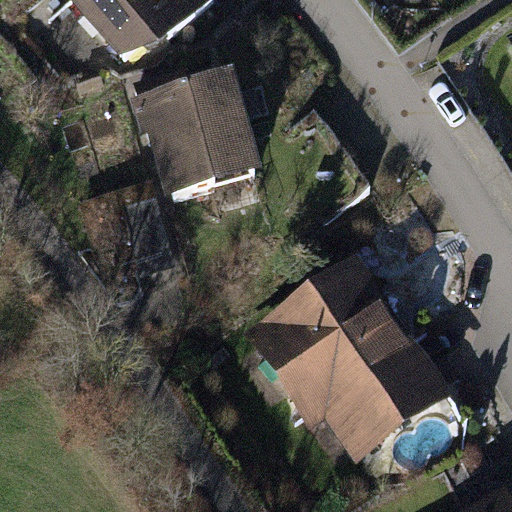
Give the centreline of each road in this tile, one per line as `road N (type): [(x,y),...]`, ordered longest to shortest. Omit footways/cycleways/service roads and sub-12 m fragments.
road 1 (track): [(253,511),(0,172)]
road 2 (residential): [(511,254),(407,90),(322,0)]
